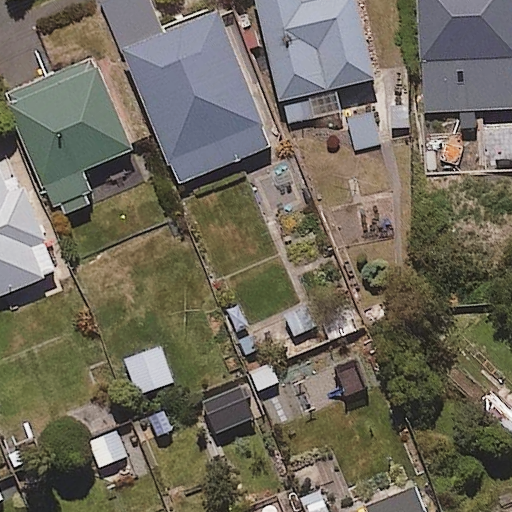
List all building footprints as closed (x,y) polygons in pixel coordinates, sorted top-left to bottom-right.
[(163,37),(148,0),(108,0),(102,3),(175,188),(271,150),(218,15),(163,37)] [(253,0),(286,126),(340,112),(335,93),(376,82),(354,0),(253,0)] [(511,59),(511,0),(417,0),(420,64),(511,59)] [(140,151),(100,58),(9,97),(61,218),(99,201),(87,173),(140,151)] [(374,112),(345,119),(354,153),(383,146),(374,112)] [(13,183),(0,148),(0,298),(63,274),(27,178),(13,183)] [(315,328),(305,304),(266,320),(276,344),(315,328)] [(176,384),(166,349),(129,359),(140,394),(176,384)] [(353,355),(304,375),(318,412),(367,393),(353,355)] [(436,511),(427,488),(369,511),(368,511),(436,511)] [(337,511),(326,489),(301,502),(306,511),(337,511)]
